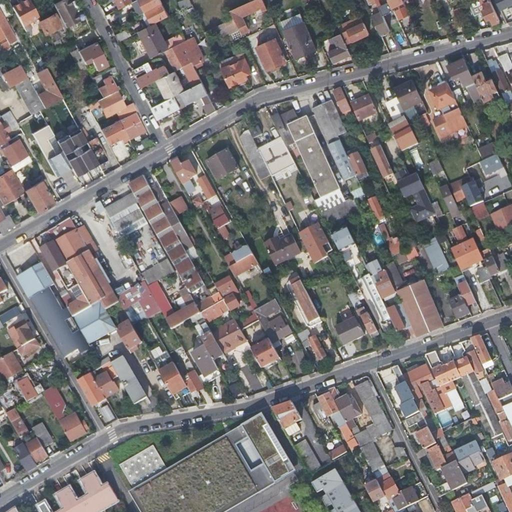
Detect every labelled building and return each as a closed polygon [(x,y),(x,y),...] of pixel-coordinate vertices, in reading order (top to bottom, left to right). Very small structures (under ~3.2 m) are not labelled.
[(25,0),(12,7),(26,31),(32,28),(29,22),(39,17),(29,0),(25,0)] [(63,0),(54,5),(66,28),(80,20),(69,0),(63,0)] [(125,7),(134,2),(132,0),(116,0),(117,0),(121,9),(125,7)] [(154,4),(152,0),(140,0),(147,12),(156,7),(158,6),(157,3),(154,4)] [(185,0),(179,3),(182,10),(192,5),(189,0),(185,0)] [(239,30),(240,32),(248,29),(242,16),(254,10),(255,13),(266,8),(262,0),(252,0),(250,1),(230,10),(233,17),(239,30)] [(372,15),(380,33),(389,29),(383,15),(375,0),(368,0),(370,4),(372,3),(377,13),(372,15)] [(375,0),(383,15),(394,10),(392,6),(389,0),(375,0)] [(492,23),(499,20),(489,0),(478,0),(480,3),(483,4),(485,9),(482,10),(486,19),(490,17),(492,23)] [(169,16),(162,4),(158,6),(156,7),(147,12),(153,24),(155,23),(169,16)] [(8,41),(9,43),(17,39),(0,9),(0,26),(1,29),(6,38),(8,41)] [(404,33),(405,35),(411,32),(402,11),(395,14),(400,24),(404,33)] [(153,24),(147,12),(142,15),(148,27),(153,24)] [(283,29),(303,20),(300,13),(280,21),(283,29)] [(46,34),(47,33),(53,30),(57,38),(60,37),(65,34),(54,15),(48,18),(47,15),(40,18),(38,20),(46,34)] [(346,43),(368,33),(360,16),(360,15),(338,25),(341,32),(343,36),(346,43)] [(192,24),(189,17),(181,20),(185,28),(192,24)] [(222,38),(239,30),(233,17),(225,21),(226,22),(216,26),(222,38)] [(296,59),(316,50),(303,20),(283,29),(296,59)] [(165,41),(155,23),(153,24),(148,27),(139,31),(143,39),(148,48),(153,58),(165,51),(169,49),(165,41)] [(330,26),(334,36),(341,32),(338,25),(337,23),(330,26)] [(129,28),(115,35),(119,42),(132,35),(129,28)] [(333,61),(351,53),(346,43),(343,36),(341,32),(334,36),(336,41),(338,45),(333,47),(334,49),(332,50),(329,51),(333,61)] [(183,33),(165,41),(169,49),(182,43),(187,41),(183,33)] [(261,38),(264,44),(257,47),(267,69),(285,61),(275,38),(269,41),(267,36),(261,38)] [(192,38),(187,41),(182,43),(192,63),(202,57),(192,38)] [(148,48),(143,39),(140,40),(144,50),(148,48)] [(11,47),(10,45),(9,43),(8,41),(2,44),(6,50),(11,47)] [(338,45),(336,41),(329,44),(332,50),(334,49),(333,47),(338,45)] [(96,43),(79,52),(85,64),(92,60),(97,70),(107,65),(96,43)] [(182,43),(169,49),(165,51),(175,71),(183,67),(192,63),(182,43)] [(73,54),(80,69),(86,66),(85,64),(79,52),(73,54)] [(238,63),(222,69),(230,87),(247,79),(246,75),(252,72),(243,53),(235,56),(238,63)] [(511,63),(507,53),(498,57),(505,71),(511,68),(511,63)] [(238,63),(235,56),(219,63),(222,69),(238,63)] [(474,81),(473,78),(465,60),(448,67),(454,80),(461,77),(465,85),(474,81)] [(142,88),(158,80),(170,74),(166,66),(159,69),(158,68),(153,71),(149,62),(133,70),(136,76),(147,70),(149,74),(138,79),(142,88)] [(418,68),(424,84),(430,81),(429,77),(439,73),(435,62),(418,68)] [(510,113),(511,112),(511,94),(498,62),(494,64),(493,62),(488,64),(504,98),(510,113)] [(202,82),(192,63),(183,67),(193,87),(202,82)] [(10,87),(15,84),(28,77),(21,65),(3,75),(4,76),(7,81),(10,87)] [(45,108),(62,98),(54,83),(45,66),(40,68),(41,70),(37,73),(40,78),(47,90),(38,95),(45,108)] [(114,67),(93,78),(95,82),(102,78),(106,85),(99,89),(103,97),(117,90),(120,89),(118,86),(116,88),(111,77),(118,74),(114,67)] [(168,100),(175,96),(184,92),(175,72),(170,74),(158,80),(168,100)] [(467,87),(472,98),(480,94),(484,103),(499,96),(493,82),(487,84),(482,74),(473,78),(474,81),(475,84),(467,87)] [(10,87),(7,81),(4,76),(0,77),(0,84),(4,91),(10,87)] [(32,115),(45,108),(38,95),(31,83),(28,77),(15,84),(32,115)] [(31,83),(38,95),(47,90),(40,78),(31,83)] [(413,81),(404,85),(413,106),(422,102),(416,88),(413,81)] [(208,116),(217,111),(202,82),(193,87),(184,92),(175,96),(181,107),(199,98),(202,97),(205,104),(203,105),(208,116)] [(440,137),(467,125),(458,106),(452,93),(448,83),(430,91),(438,109),(440,108),(444,115),(433,120),(440,137)] [(404,85),(394,89),(398,98),(404,111),(413,106),(404,85)] [(345,112),(351,109),(341,87),(333,91),(344,113),(345,112)] [(331,100),(313,109),(353,197),(354,199),(365,194),(359,180),(357,175),(348,157),(347,153),(339,135),(349,130),(331,89),(327,90),(331,100)] [(117,90),(103,97),(98,100),(88,105),(90,109),(91,110),(101,105),(107,116),(117,111),(121,119),(135,112),(137,111),(133,102),(125,106),(117,90)] [(452,93),(458,106),(465,103),(459,90),(452,93)] [(358,119),(377,111),(369,94),(351,102),(358,119)] [(172,112),(181,107),(175,96),(168,100),(152,108),(158,119),(168,114),(172,112)] [(404,111),(398,98),(387,104),(394,120),(406,115),(404,111)] [(509,119),(511,117),(511,116),(510,113),(504,98),(501,99),(509,119)] [(406,115),(409,122),(418,117),(413,106),(404,111),(406,115)] [(295,108),(291,110),(300,127),(292,131),(296,142),(303,157),(315,183),(322,197),(327,210),(321,213),(327,225),(334,222),(343,218),(359,210),(354,199),(353,197),(344,202),(336,205),(331,193),(339,189),(340,188),(307,116),(301,119),(295,108)] [(97,122),(91,110),(90,109),(83,113),(91,129),(99,125),(97,122)] [(278,112),(271,115),(282,136),(292,131),(300,127),(291,110),(280,116),(278,112)] [(121,119),(119,120),(127,135),(129,138),(129,139),(134,136),(136,139),(140,137),(139,134),(146,131),(135,112),(121,119)] [(425,114),(418,117),(423,126),(429,123),(425,114)] [(78,126),(82,123),(78,116),(74,118),(78,126)] [(111,124),(101,129),(102,130),(106,139),(109,144),(109,145),(121,138),(124,142),(129,139),(129,138),(127,135),(119,120),(112,124),(111,124)] [(0,121),(0,144),(10,139),(6,133),(11,130),(6,122),(2,124),(0,121)] [(402,150),(406,148),(419,143),(409,122),(391,129),(402,150)] [(82,123),(78,126),(79,128),(87,142),(90,148),(100,165),(103,163),(108,160),(97,138),(91,141),(82,123)] [(258,125),(249,130),(253,138),(262,134),(258,125)] [(46,127),(32,134),(57,178),(72,169),(68,161),(64,154),(62,150),(54,154),(46,139),(51,136),(46,127)] [(79,128),(57,141),(62,150),(64,154),(73,150),(77,157),(68,161),(72,169),(77,177),(100,165),(90,148),(83,151),(80,146),(87,142),(79,128)] [(253,138),(249,130),(245,132),(241,138),(262,181),(271,176),(259,151),(253,138)] [(296,142),(292,131),(282,136),(287,147),(296,142)] [(386,132),(378,136),(380,141),(388,138),(386,132)] [(376,133),(366,137),(369,143),(379,139),(377,136),(376,133)] [(1,150),(6,159),(10,165),(27,155),(19,140),(1,150)] [(283,140),(275,144),(287,168),(295,164),(283,140)] [(482,160),(498,153),(493,143),(478,150),(482,160)] [(394,173),(389,163),(381,145),(372,149),(385,177),(394,173)] [(268,147),(259,151),(271,176),(280,172),(268,147)] [(348,157),(359,152),(357,148),(347,153),(348,157)] [(418,148),(410,151),(416,168),(425,164),(418,148)] [(236,169),(238,168),(228,150),(208,162),(218,180),(236,169)] [(357,175),(367,170),(359,152),(348,157),(357,175)] [(485,175),(504,167),(500,157),(498,153),(482,160),(479,161),(485,175)] [(31,161),(27,155),(10,165),(13,171),(31,161)] [(182,164),(178,156),(171,160),(182,181),(188,191),(196,187),(190,178),(182,164)] [(6,159),(0,162),(0,172),(2,176),(0,176),(0,199),(3,205),(6,203),(10,201),(12,203),(20,199),(18,196),(21,194),(23,198),(27,196),(24,190),(21,184),(13,171),(10,165),(6,159)] [(428,163),(433,174),(443,170),(438,159),(428,163)] [(183,164),(182,164),(190,178),(198,174),(190,161),(183,164)] [(359,180),(369,175),(367,170),(357,175),(359,180)] [(404,170),(394,174),(404,196),(413,192),(419,205),(410,209),(415,221),(435,212),(417,173),(408,177),(404,170)] [(208,192),(214,189),(207,175),(200,179),(208,192)] [(185,284),(190,293),(204,285),(185,250),(180,240),(162,207),(160,204),(151,189),(144,176),(129,184),(134,193),(150,221),(185,284)] [(461,186),(471,182),(469,177),(458,181),(461,187),(461,186)] [(38,214),(55,204),(45,186),(48,184),(45,178),(30,187),(24,190),(27,196),(38,214)] [(463,190),(470,207),(484,201),(475,180),(471,182),(461,186),(463,190)] [(27,181),(21,184),(24,190),(30,187),(27,181)] [(453,194),(463,190),(461,186),(461,187),(458,181),(449,185),(453,194)] [(315,201),(322,197),(315,183),(308,186),(315,201)] [(156,186),(151,189),(160,204),(163,203),(162,200),(164,199),(158,189),(156,186)] [(447,186),(440,189),(448,208),(455,205),(447,186)] [(214,189),(208,192),(212,199),(218,196),(214,189)] [(344,202),(339,189),(331,193),(336,205),(344,202)] [(147,222),(150,221),(134,193),(132,194),(147,222)] [(147,222),(132,194),(106,209),(106,210),(121,237),(147,222)] [(200,197),(194,200),(197,206),(203,203),(200,197)] [(327,210),(322,197),(315,201),(321,213),(327,210)] [(369,200),(377,218),(384,214),(376,197),(369,200)] [(182,198),(171,204),(177,215),(189,209),(182,198)] [(393,202),(397,211),(408,206),(404,198),(393,202)] [(106,209),(101,201),(96,204),(97,206),(100,213),(106,210),(106,209)] [(432,204),(438,217),(443,215),(437,201),(432,204)] [(171,204),(170,202),(162,207),(180,240),(188,235),(177,215),(171,204)] [(511,204),(492,214),(498,230),(511,222),(511,204)] [(219,229),(225,226),(230,222),(222,208),(215,211),(214,209),(209,212),(219,229)] [(4,218),(0,220),(0,231),(2,234),(16,226),(14,223),(9,215),(4,218)] [(78,229),(71,217),(49,230),(69,263),(80,283),(93,305),(101,300),(106,309),(119,301),(117,297),(92,254),(98,250),(85,225),(78,229)] [(337,227),(346,223),(343,218),(334,222),(337,227)] [(314,230),(321,227),(318,221),(311,224),(314,230)] [(301,236),(314,230),(311,224),(298,231),(301,236)] [(219,229),(225,240),(231,237),(225,226),(219,229)] [(392,255),(403,250),(397,236),(393,238),(392,236),(389,238),(384,226),(380,228),(392,255)] [(326,254),(333,250),(321,227),(314,230),(326,254)] [(332,234),(340,251),(344,248),(346,251),(353,248),(351,245),(355,243),(348,227),(332,234)] [(469,229),(460,233),(474,264),(483,259),(480,252),(469,229)] [(301,236),(312,261),(326,254),(314,230),(301,236)] [(444,232),(435,236),(438,243),(447,239),(444,232)] [(460,245),(452,249),(461,269),(470,265),(474,264),(460,233),(455,235),(460,245)] [(73,287),(80,283),(69,263),(60,269),(40,235),(35,238),(54,272),(57,270),(61,277),(69,290),(73,287)] [(188,235),(180,240),(185,250),(194,246),(188,235)] [(278,237),(264,243),(274,266),(300,253),(292,236),(280,241),(278,237)] [(511,254),(511,242),(503,246),(508,257),(511,254)] [(253,254),(248,244),(232,253),(238,263),(253,254)] [(486,266),(490,275),(499,271),(499,270),(508,266),(502,252),(493,257),(489,248),(480,252),(483,259),(486,266)] [(328,257),(330,261),(338,257),(336,252),(328,256),(328,257)] [(238,263),(232,253),(225,257),(230,267),(234,265),(238,263)] [(259,264),(253,254),(238,263),(234,265),(239,275),(259,264)] [(326,254),(312,261),(314,264),(328,257),(328,256),(326,254)] [(145,281),(148,286),(158,281),(175,271),(168,259),(141,274),(145,281)] [(396,292),(409,287),(406,280),(402,282),(400,278),(393,262),(384,265),(384,266),(386,270),(392,282),(396,291),(396,292)] [(32,269),(55,308),(57,307),(47,290),(56,285),(43,263),(32,269)] [(482,282),(491,277),(490,275),(486,266),(476,270),(482,282)] [(37,309),(39,312),(45,323),(58,315),(55,308),(32,269),(18,277),(35,306),(37,309)] [(386,270),(372,277),(376,286),(378,285),(384,297),(396,291),(392,282),(386,270)] [(384,321),(391,318),(387,309),(376,286),(372,277),(370,274),(363,277),(384,321)] [(220,293),(224,300),(228,308),(229,310),(239,305),(234,295),(233,294),(229,287),(234,284),(230,277),(215,285),(216,286),(220,293)] [(0,304),(4,302),(0,295),(0,294),(8,290),(2,278),(0,279),(0,304)] [(312,328),(322,323),(304,288),(299,278),(297,279),(290,283),(289,284),(288,284),(288,285),(288,286),(288,287),(288,288),(307,326),(308,327),(309,328),(310,328),(311,328),(312,328)] [(149,318),(162,311),(148,286),(145,281),(137,286),(117,297),(119,301),(120,301),(124,310),(139,301),(149,318)] [(172,329),(191,319),(201,313),(196,305),(190,293),(185,284),(178,287),(189,308),(176,315),(158,281),(148,286),(162,311),(167,320),(172,329)] [(418,283),(439,328),(444,326),(423,281),(418,283)] [(74,316),(93,305),(80,283),(73,287),(82,303),(77,306),(70,310),(70,311),(74,316)] [(411,325),(416,336),(439,328),(418,283),(409,287),(396,292),(401,302),(411,325)] [(233,294),(234,295),(238,292),(234,284),(229,287),(233,294)] [(468,284),(459,288),(459,289),(462,295),(466,304),(475,300),(468,284)] [(212,298),(220,293),(216,286),(208,291),(211,297),(212,298)] [(462,295),(459,289),(449,294),(450,297),(451,299),(462,295)] [(212,298),(215,304),(224,300),(220,293),(212,298)] [(450,297),(448,298),(457,318),(470,312),(466,304),(462,295),(451,299),(450,297)] [(72,297),(65,301),(70,310),(77,306),(72,297)] [(196,305),(201,313),(215,304),(212,298),(211,297),(196,305)] [(275,299),(254,311),(256,314),(259,320),(264,318),(267,316),(280,309),(275,299)] [(89,343),(116,327),(106,309),(101,300),(93,305),(74,316),(78,324),(89,343)] [(215,304),(201,313),(203,318),(205,321),(228,308),(224,300),(215,304)] [(400,315),(405,328),(411,325),(401,302),(395,305),(400,315)] [(391,318),(402,341),(409,339),(404,328),(405,328),(400,315),(392,306),(387,309),(391,318)] [(9,322),(22,314),(18,307),(5,315),(9,322)] [(93,351),(89,344),(89,343),(78,324),(71,327),(63,315),(57,307),(55,308),(58,315),(79,350),(83,357),(93,351)] [(70,311),(63,315),(71,327),(78,324),(74,316),(70,311)] [(201,313),(191,319),(193,323),(196,322),(198,321),(203,318),(201,313)] [(259,320),(256,314),(237,324),(241,331),(259,320)] [(377,331),(369,314),(361,317),(370,335),(371,338),(375,336),(374,333),(377,331)] [(49,331),(62,352),(64,357),(69,365),(83,357),(79,350),(58,315),(45,323),(49,331)] [(270,322),(267,316),(264,318),(269,327),(283,319),(282,315),(270,322)] [(264,318),(259,320),(265,330),(270,339),(272,343),(276,340),(269,327),(264,318)] [(143,342),(130,319),(124,322),(125,324),(118,329),(129,350),(143,342)] [(211,332),(212,332),(223,353),(234,346),(234,345),(245,338),(241,331),(237,324),(234,319),(211,332)] [(291,332),(283,319),(269,327),(276,340),(291,332)] [(343,324),(352,341),(364,335),(359,324),(357,325),(354,319),(343,324)] [(11,329),(8,330),(15,342),(19,349),(24,346),(36,339),(25,320),(11,329)] [(241,331),(245,338),(246,340),(251,338),(249,334),(257,329),(260,333),(265,330),(259,320),(241,331)] [(195,327),(201,338),(206,336),(200,325),(198,321),(196,322),(198,326),(195,327)] [(214,360),(224,354),(223,353),(212,332),(211,332),(205,321),(203,322),(203,323),(200,325),(206,336),(201,338),(206,346),(214,360)] [(344,345),(352,341),(343,324),(335,327),(344,345)] [(89,344),(117,328),(116,327),(89,343),(89,344)] [(298,335),(302,342),(311,337),(308,331),(307,330),(298,335)] [(492,360),(480,335),(471,338),(482,364),(492,360)] [(302,343),(304,347),(310,344),(314,352),(321,348),(314,336),(302,343)] [(24,346),(19,349),(23,356),(40,346),(36,339),(24,346)] [(251,349),(263,370),(281,360),(272,343),(270,339),(251,349)] [(152,350),(155,357),(163,354),(159,346),(152,350)] [(214,360),(206,346),(193,353),(206,377),(219,370),(214,360)] [(468,357),(478,378),(484,375),(483,370),(474,350),(467,354),(468,357)] [(479,415),(490,438),(503,432),(478,378),(468,357),(467,357),(467,356),(464,357),(464,358),(455,362),(454,361),(443,367),(436,351),(426,354),(440,386),(441,385),(452,381),(461,376),(464,382),(479,415)] [(0,370),(8,384),(25,374),(12,352),(10,353),(0,359),(0,370)] [(197,392),(205,388),(185,352),(180,355),(185,364),(185,363),(191,373),(188,375),(189,377),(191,379),(187,381),(186,379),(186,378),(183,380),(188,387),(194,398),(198,395),(197,392)] [(119,376),(135,405),(147,398),(124,357),(112,363),(114,367),(119,376)] [(111,361),(102,366),(104,370),(106,369),(107,371),(108,370),(113,379),(119,376),(114,367),(112,363),(111,361)] [(160,372),(173,395),(188,387),(183,380),(174,363),(160,372)] [(412,398),(414,397),(403,375),(398,364),(392,366),(399,383),(394,385),(402,403),(399,404),(405,417),(419,411),(412,398)] [(421,411),(434,440),(444,435),(443,432),(441,427),(437,429),(431,417),(428,418),(423,408),(426,407),(421,396),(419,397),(417,393),(420,391),(418,386),(421,384),(427,381),(433,379),(426,365),(419,368),(409,373),(403,375),(414,397),(421,411)] [(409,373),(419,368),(417,365),(407,369),(409,373)] [(250,386),(258,382),(249,366),(241,370),(250,386)] [(95,371),(92,372),(106,397),(119,390),(115,382),(113,383),(107,372),(106,373),(98,377),(95,371)] [(106,397),(92,372),(78,380),(93,407),(107,399),(106,397)] [(464,382),(461,376),(452,381),(455,386),(464,382)] [(19,383),(29,401),(36,397),(37,396),(27,378),(19,383)] [(499,400),(508,395),(511,393),(511,388),(509,382),(504,384),(501,379),(496,381),(491,383),(494,388),(499,400)] [(432,391),(427,381),(421,384),(435,414),(443,410),(434,390),(432,391)] [(455,386),(452,381),(441,385),(445,393),(456,389),(455,386)] [(370,383),(357,390),(371,418),(384,412),(383,410),(370,383)] [(229,387),(234,397),(240,394),(235,384),(229,387)] [(4,386),(0,388),(0,402),(7,414),(16,408),(4,386)] [(65,403),(54,386),(42,393),(46,399),(66,432),(67,432),(72,439),(85,431),(84,429),(87,427),(83,422),(80,423),(79,421),(75,416),(68,420),(64,418),(61,413),(65,403)] [(335,387),(328,389),(329,392),(349,429),(355,426),(351,418),(361,414),(353,399),(350,401),(347,395),(340,398),(335,387)] [(503,409),(502,407),(499,400),(494,388),(487,391),(496,412),(503,409)] [(349,429),(329,392),(317,397),(319,401),(313,405),(320,418),(327,415),(328,417),(333,414),(345,437),(348,442),(347,442),(351,448),(358,445),(353,435),(349,429)] [(292,402),(273,408),(289,437),(300,430),(295,422),(302,419),(292,402)] [(504,410),(511,428),(511,402),(502,407),(503,409),(504,410)] [(109,404),(102,408),(109,422),(116,418),(109,404)] [(16,408),(7,414),(11,420),(13,425),(21,438),(30,432),(16,408)] [(503,420),(500,421),(509,441),(511,439),(511,428),(504,410),(499,413),(503,420)] [(421,441),(425,448),(427,447),(436,443),(434,440),(421,411),(406,419),(409,425),(418,420),(423,430),(417,432),(419,436),(416,438),(419,443),(421,441)] [(380,436),(393,430),(389,422),(384,412),(371,418),(373,421),(380,436)] [(258,492),(285,477),(283,473),(291,468),(273,437),(263,442),(271,458),(251,469),(237,443),(259,431),(252,418),(224,434),(225,437),(129,492),(141,511),(211,511),(256,487),(258,492)] [(13,425),(11,420),(0,427),(3,432),(13,425)] [(367,445),(372,443),(377,440),(376,438),(380,436),(373,421),(365,425),(367,428),(360,431),(367,445)] [(32,428),(33,430),(38,439),(45,450),(54,445),(54,442),(42,423),(32,428)] [(360,431),(353,435),(358,445),(360,449),(367,445),(360,431)] [(38,439),(26,446),(35,462),(48,455),(45,450),(38,439)] [(310,474),(321,468),(305,440),(294,446),(310,474)] [(467,445),(476,465),(486,460),(478,444),(477,440),(467,445)] [(385,467),(385,466),(372,443),(367,445),(360,449),(361,449),(373,473),(385,467)] [(25,444),(14,450),(27,472),(37,466),(35,462),(26,446),(25,444)] [(329,452),(333,459),(336,457),(346,451),(343,445),(332,451),(329,452)] [(358,445),(351,448),(353,453),(361,449),(360,449),(358,445)] [(474,465),(476,465),(467,445),(454,451),(465,473),(471,469),(470,467),(472,467),(474,465)] [(399,459),(407,456),(403,446),(395,449),(399,459)] [(424,471),(426,475),(442,468),(447,465),(456,460),(452,452),(443,457),(438,446),(428,451),(430,454),(435,466),(424,471)] [(425,448),(415,453),(418,459),(430,454),(428,451),(427,447),(425,448)] [(502,453),(504,457),(511,453),(511,451),(511,449),(502,453)] [(0,471),(8,467),(0,453),(0,471)] [(511,453),(504,457),(494,462),(502,479),(511,474),(511,453)] [(467,483),(456,460),(447,465),(442,468),(445,474),(447,473),(451,481),(449,482),(436,488),(440,496),(467,483)] [(389,473),(385,466),(385,467),(373,473),(377,479),(389,473)] [(362,511),(338,469),(314,483),(319,492),(325,488),(328,494),(322,497),(327,506),(333,503),(336,507),(330,511),(362,511)] [(394,499),(401,495),(400,492),(389,473),(377,479),(378,481),(386,496),(389,501),(394,499)] [(94,511),(117,499),(108,483),(101,487),(93,474),(80,481),(89,495),(76,502),(68,489),(57,495),(65,509),(59,511),(50,511),(45,503),(39,506),(42,511),(94,511)] [(365,485),(377,507),(379,505),(378,501),(376,502),(376,500),(386,496),(378,481),(365,485)] [(498,487),(509,511),(511,511),(511,496),(506,484),(498,487)] [(414,503),(419,500),(412,486),(407,488),(400,492),(401,495),(403,498),(398,501),(402,509),(414,503)] [(469,493),(452,502),(456,511),(490,511),(482,495),(472,500),(469,493)] [(395,511),(399,510),(394,499),(389,501),(393,509),(394,511),(395,511)] [(417,511),(418,511),(414,503),(402,509),(401,509),(402,511),(417,511)]
